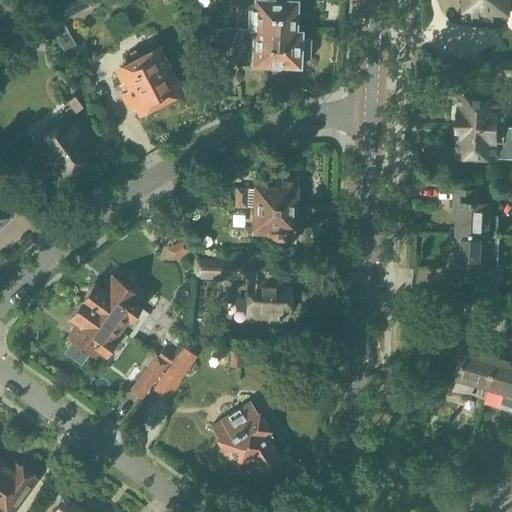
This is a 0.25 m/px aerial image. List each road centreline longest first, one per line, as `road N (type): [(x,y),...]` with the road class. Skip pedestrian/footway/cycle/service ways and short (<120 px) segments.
road 1 (residential): [(0,296),(67,228),(149,172),(232,127),(374,90)]
road 2 (residential): [(355,453),(370,329),(374,90)]
road 3 (residential): [(0,367),(194,511)]
